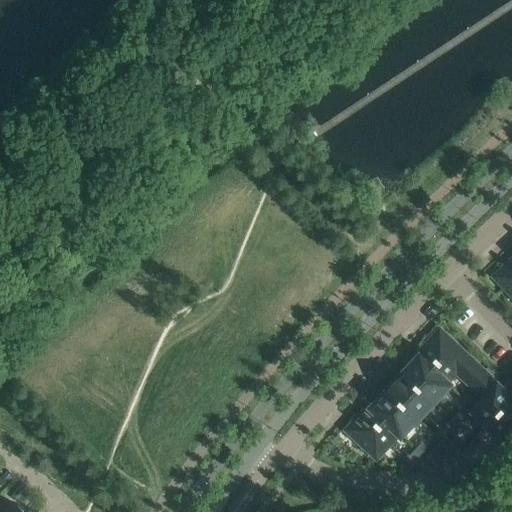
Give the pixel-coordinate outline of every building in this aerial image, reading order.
[(511,261),(495,277),(511,294),(511,261)] [(439,331),(417,355),(446,382),(456,371),(482,395),(494,382),(439,331)] [(409,368),(404,373),(436,404),(452,387),(446,382),(417,355),(407,366),(409,368)] [(403,373),(387,390),(420,421),(436,404),(404,373),(403,373)] [(511,398),(497,385),(469,415),(484,428),(480,432),(481,432),(511,399),(511,398)] [(380,395),(371,404),(402,434),(416,419),(420,422),(420,421),(387,390),(386,391),(386,392),(381,397),(380,395)] [(468,392),(462,398),(471,406),(476,401),(468,392)] [(511,399),(481,432),(496,446),(511,428),(511,399)] [(371,404),(347,430),(376,457),(398,433),(400,435),(402,434),(371,404)] [(459,410),(451,419),(457,424),(465,416),(459,410)] [(451,419),(443,428),(449,433),(457,424),(451,419)] [(446,436),(440,443),(448,450),(454,444),(446,436)] [(424,439),(416,448),(422,454),(430,445),(424,439)] [(416,448),(408,457),(414,463),(422,454),(416,448)] [(467,456),(461,462),(469,470),(475,463),(467,456)] [(23,511),(13,503),(3,511),(23,511)]
